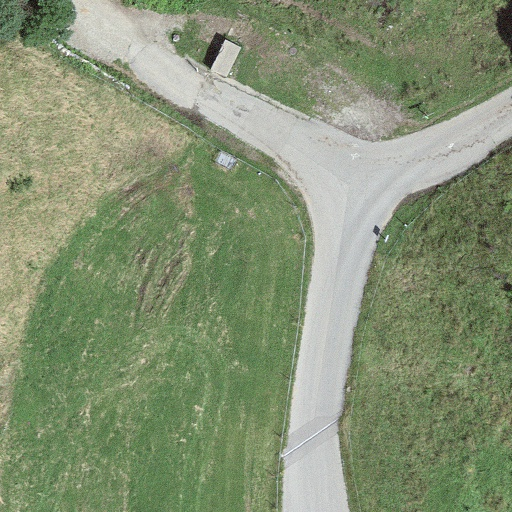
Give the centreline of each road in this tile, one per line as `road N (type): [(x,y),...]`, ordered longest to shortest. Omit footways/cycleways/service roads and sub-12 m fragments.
road 1 (unclassified): [(315,511),(309,397),(339,236),(382,178),(511,89)]
road 2 (track): [(361,197),(162,78),(68,0)]
